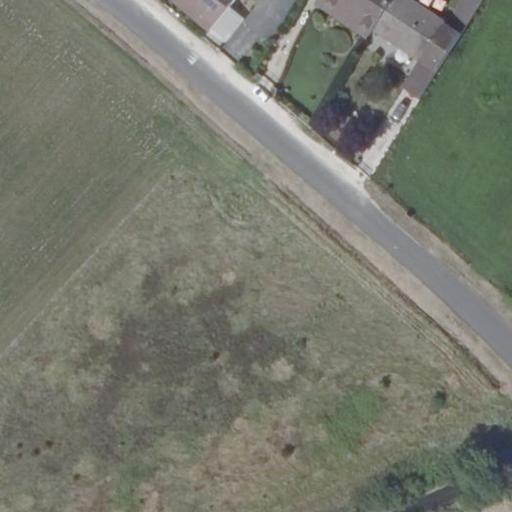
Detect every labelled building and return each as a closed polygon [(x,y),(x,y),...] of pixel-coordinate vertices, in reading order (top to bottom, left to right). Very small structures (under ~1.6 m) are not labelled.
[(237,0),(195,0),(196,0),(187,11),(212,32),(237,0)] [(319,0),(319,1),(342,16),(353,0),(319,0)] [(359,28),(362,23),(376,31),(380,26),(396,0),(353,0),(342,16),(359,28)] [(447,20),(414,0),(396,0),(380,26),(423,54),(447,20)] [(441,0),(415,0),(436,11),(442,0),(441,0)] [(465,0),(465,1),(478,10),(484,0),(465,0)]
